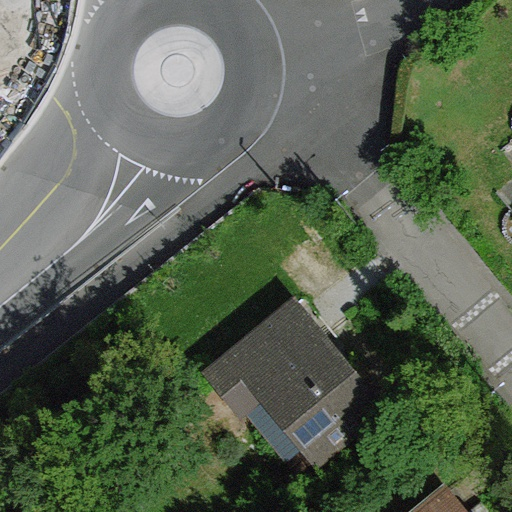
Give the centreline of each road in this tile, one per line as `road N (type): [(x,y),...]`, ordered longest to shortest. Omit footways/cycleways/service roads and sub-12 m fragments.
road 1 (tertiary): [(129,128),(101,173),(0,275)]
road 2 (tertiary): [(129,128),(173,148),(221,139),(254,102),(259,61)]
road 3 (residential): [(395,207),(511,349)]
road 4 (residential): [(416,0),(322,48),(259,61)]
road 5 (tertiary): [(156,0),(117,31),(107,55),(113,107),(129,128)]
